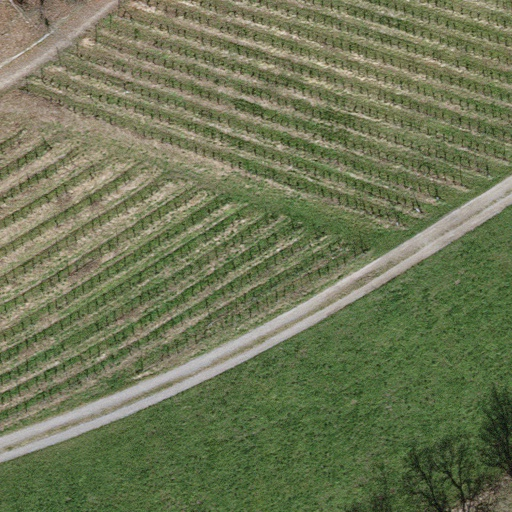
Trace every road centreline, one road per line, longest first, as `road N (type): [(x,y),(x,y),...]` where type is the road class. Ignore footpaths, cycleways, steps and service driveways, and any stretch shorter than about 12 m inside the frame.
road 1 (track): [(0,451),(236,353),(511,192)]
road 2 (track): [(0,84),(117,0)]
